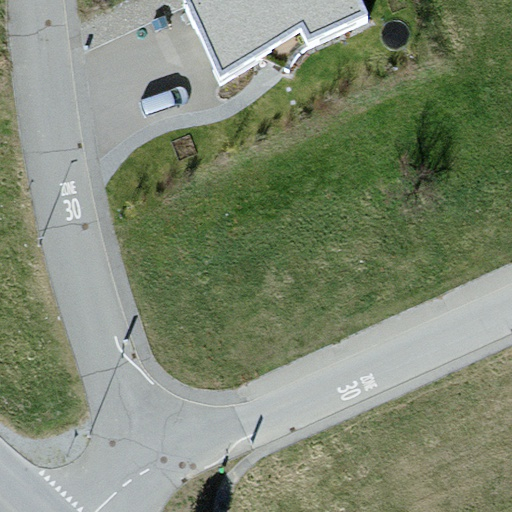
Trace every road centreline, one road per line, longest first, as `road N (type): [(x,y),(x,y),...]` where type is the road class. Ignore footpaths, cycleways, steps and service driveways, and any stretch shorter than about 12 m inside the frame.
road 1 (residential): [(150,459),(92,350),(43,145),(34,0)]
road 2 (residential): [(511,300),(150,459)]
